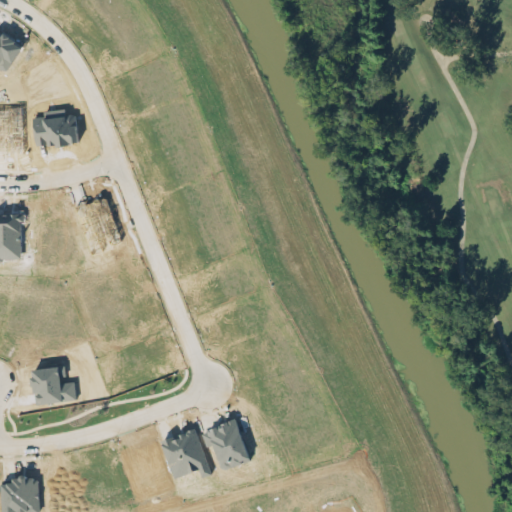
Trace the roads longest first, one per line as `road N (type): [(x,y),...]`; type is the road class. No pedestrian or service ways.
road 1 (residential): [(0,449),(71,441),(148,417),(201,386),(95,105),(70,58),(3,0)]
road 2 (residential): [(0,187),(65,179),(116,160)]
